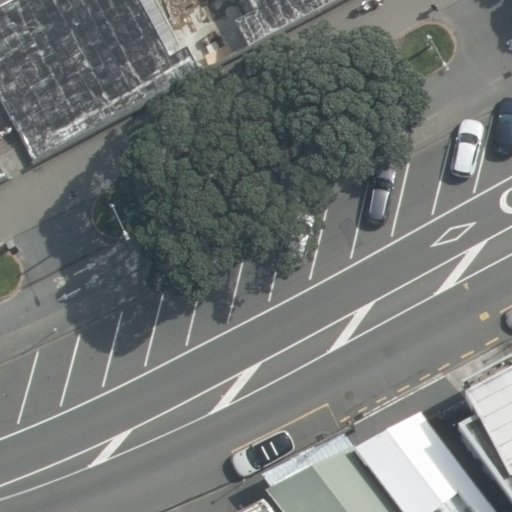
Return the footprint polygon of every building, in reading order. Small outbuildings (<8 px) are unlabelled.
[(180,77),(138,0),(3,0),(0,2),(0,96),(32,156),(180,77)] [(328,0),(250,0),(254,5),(234,15),(249,43),(328,0)] [(511,511),(511,356),(450,390),(461,413),(442,421),(509,511),(511,511)] [(491,511),(411,409),(345,447),(395,511),(491,511)] [(395,511),(345,447),(259,489),(277,511),(395,511)] [(265,511),(253,495),(228,511),(265,511)]
